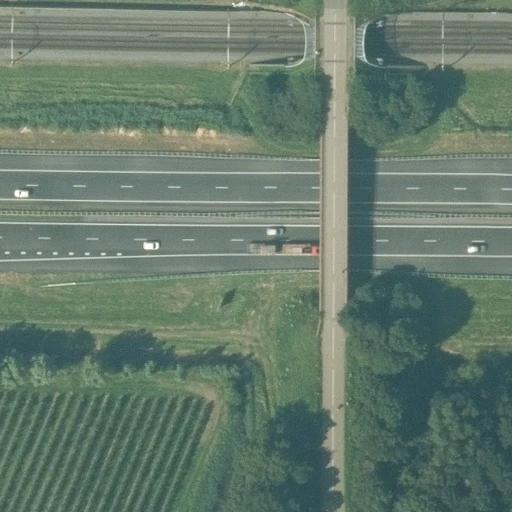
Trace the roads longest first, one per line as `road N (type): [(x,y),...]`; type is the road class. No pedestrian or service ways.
road 1 (motorway): [(0,235),(511,243)]
road 2 (motorway): [(511,190),(0,185)]
road 3 (unclassified): [(335,511),(335,0)]
